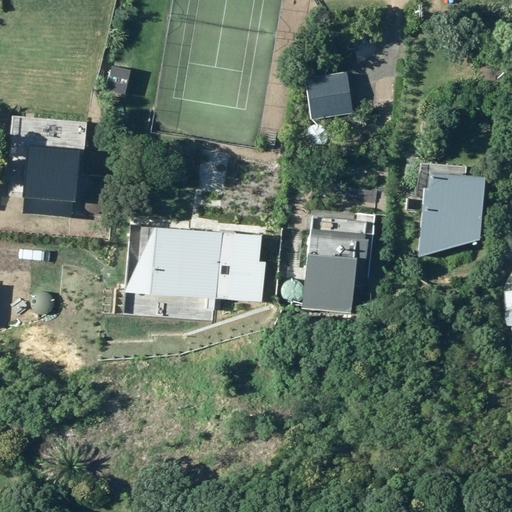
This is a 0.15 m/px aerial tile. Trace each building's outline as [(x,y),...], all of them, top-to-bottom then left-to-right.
[(95,28),(78,25),(70,76),(87,78),(95,28)] [(303,79),(309,119),(352,113),(345,72),(303,79)] [(15,145),(10,194),(23,195),(21,213),(71,218),(78,151),(15,145)] [(423,190),(418,256),(479,241),(484,180),(428,175),(427,190),(423,190)] [(151,295),(263,303),(266,262),(261,261),(263,236),(157,227),(151,295)] [(301,309),(349,314),(352,284),(363,285),(367,235),(308,229),(301,309)]
